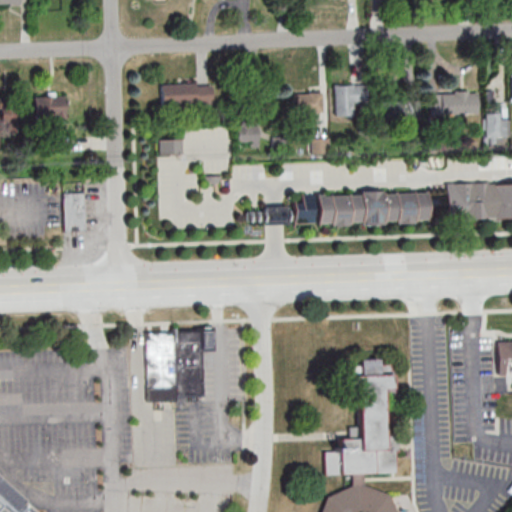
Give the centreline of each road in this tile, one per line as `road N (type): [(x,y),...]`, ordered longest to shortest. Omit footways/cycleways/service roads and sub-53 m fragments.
road 1 (residential): [(511,32),(0,51)]
road 2 (secondary): [(511,273),(0,291)]
road 3 (residential): [(122,287),(111,0)]
road 4 (residential): [(256,511),(265,410),(258,282)]
